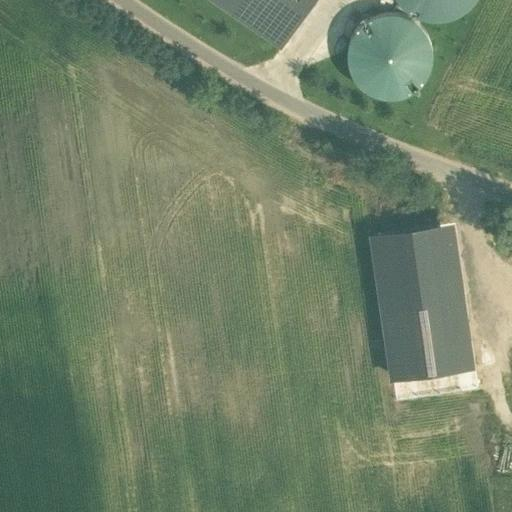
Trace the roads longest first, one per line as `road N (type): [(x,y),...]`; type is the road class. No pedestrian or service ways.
road 1 (unclassified): [(511,192),(335,123),(226,69),(117,0)]
road 2 (track): [(460,175),(499,427),(511,433)]
